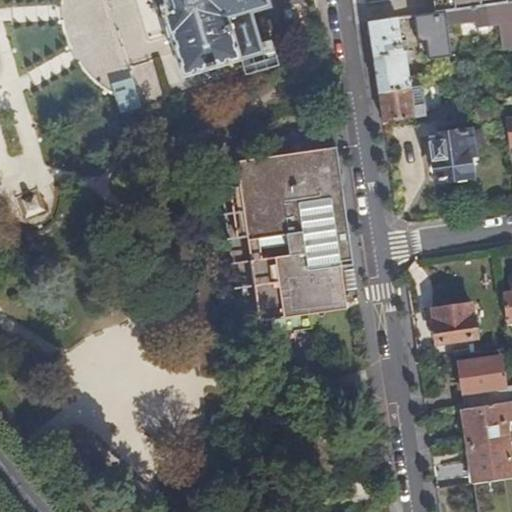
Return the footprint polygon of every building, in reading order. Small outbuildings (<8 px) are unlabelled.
[(255,54),(262,52),(250,11),(270,5),(268,0),(159,0),(169,35),(171,34),(177,53),(183,75),(216,67),(255,54)] [(436,12),(413,15),(417,41),(440,38),(438,26),(470,21),(471,28),(511,22),(511,20),(511,9),(511,0),(507,1),(436,12)] [(434,0),(436,12),(507,1),(507,0),(434,0)] [(390,18),(368,21),(383,120),(425,114),(423,103),(413,104),(405,50),(402,50),(398,23),(391,24),(390,18)] [(511,20),(511,22),(471,28),(475,32),(494,29),(497,50),(510,48),(511,45),(511,20)] [(265,61),(262,52),(255,54),(260,71),(286,63),(284,55),(265,61)] [(505,121),(509,144),(511,144),(511,101),(502,103),(505,121)] [(477,125),(505,121),(502,103),(474,107),(477,125)] [(470,130),(439,134),(440,142),(432,143),(437,179),(471,175),(468,153),(473,153),(472,147),(484,146),(482,131),(471,133),(470,130)] [(338,157),(336,145),(327,147),(338,157)] [(348,309),(342,269),(342,265),(340,250),(346,247),(351,242),(349,229),(342,226),(336,226),(335,220),(340,219),(338,205),(333,206),(332,199),(344,197),(338,157),(327,147),(238,160),(237,162),(239,176),(241,185),(229,187),(237,238),(248,237),(248,240),(258,239),(260,248),(262,248),(289,244),(294,243),(295,253),(290,254),(263,259),(251,261),(258,310),(269,320),(291,317),(311,314),(348,309)] [(241,185),(239,176),(228,178),(229,187),(241,185)] [(27,212),(39,208),(34,195),(22,200),(27,212)] [(262,248),(260,248),(250,250),(251,261),(263,259),(262,248)] [(511,291),(502,293),(507,321),(511,319),(511,291)] [(432,310),(434,324),(437,342),(476,336),(471,303),(432,309),(432,310)] [(260,321),(269,320),(258,310),(260,321)] [(427,325),(434,324),(432,310),(425,311),(427,325)] [(313,329),(311,314),(291,317),(294,332),(313,329)] [(464,408),(511,399),(511,384),(505,385),(499,357),(459,362),(463,391),(461,391),(464,408)] [(462,408),(468,445),(508,438),(505,420),(511,418),(511,399),(464,408),(462,408)] [(471,464),(473,482),(511,475),(511,458),(511,459),(508,438),(468,445),(471,464)] [(477,511),(511,511),(511,475),(473,482),(477,511)]
